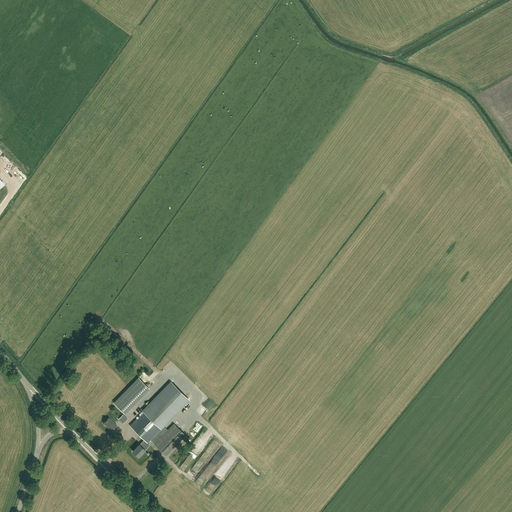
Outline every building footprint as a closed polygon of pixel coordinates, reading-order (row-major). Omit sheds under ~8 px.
[(138,377),(113,402),(124,413),(149,388),(138,377)] [(167,423),(188,401),(189,400),(170,381),(142,410),(144,412),(130,426),(144,440),(140,444),(139,444),(133,451),(138,457),(145,450),(143,447),(150,440),(154,443),(154,444),(166,455),(185,435),(174,424),(162,435),(158,431),(167,423)] [(123,423),(127,419),(123,415),(119,419),(123,423)] [(111,431),(117,425),(109,418),(103,423),(111,431)] [(230,459),(234,463),(239,458),(234,454),(230,459)]
